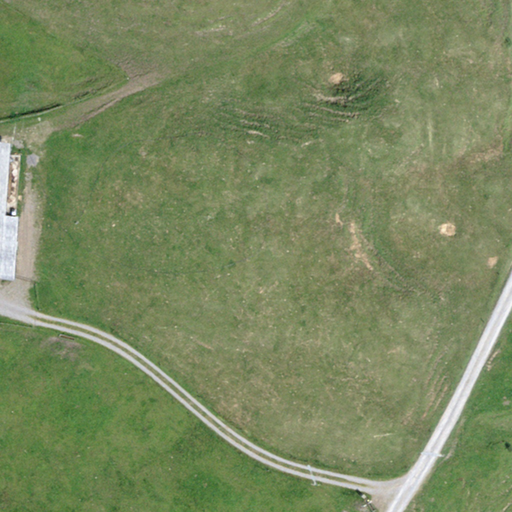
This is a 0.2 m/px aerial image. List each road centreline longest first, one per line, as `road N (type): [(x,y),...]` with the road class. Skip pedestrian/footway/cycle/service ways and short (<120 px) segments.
road 1 (track): [(0,305),(112,340),(267,459),(406,492)]
road 2 (track): [(511,291),(394,511)]
